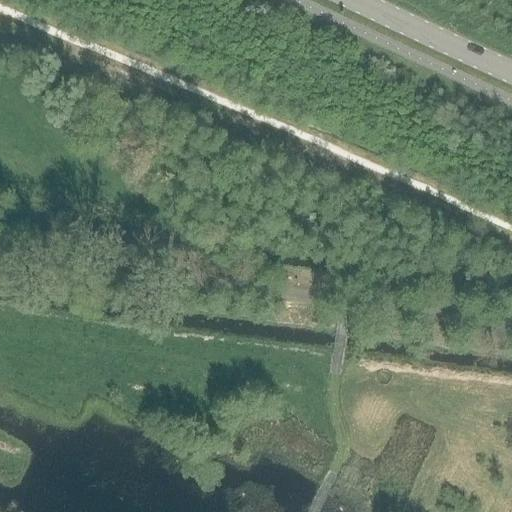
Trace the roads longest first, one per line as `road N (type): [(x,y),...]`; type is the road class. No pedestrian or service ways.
road 1 (unclassified): [(0,258),(511,329)]
road 2 (secondary): [(511,73),(350,0)]
